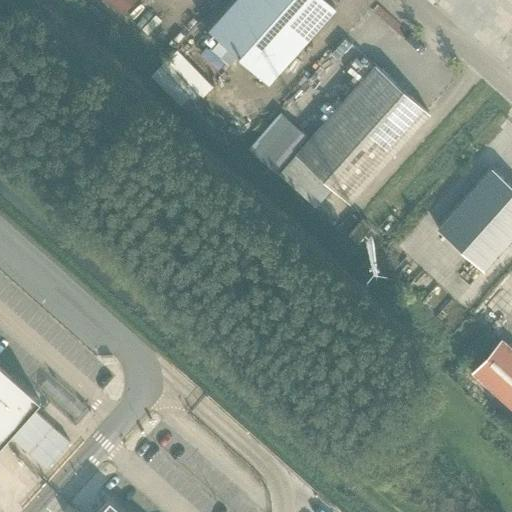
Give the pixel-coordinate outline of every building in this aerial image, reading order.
[(104,0),(124,16),(137,0),(104,0)] [(335,7),(326,0),(233,0),(207,29),(268,83),(335,7)] [(429,113),(375,65),(353,90),(348,86),(340,95),(344,99),(295,155),(349,203),(429,113)] [(511,236),(511,186),(491,168),(438,229),(483,269),(511,236)] [(349,234),(357,242),(371,227),(362,219),(349,234)] [(480,301),(454,332),(471,346),(497,315),(480,301)] [(511,409),(511,347),(500,337),(470,372),(511,409)] [(0,443),(39,400),(0,365),(0,443)] [(121,511),(108,500),(96,511),(121,511)]
